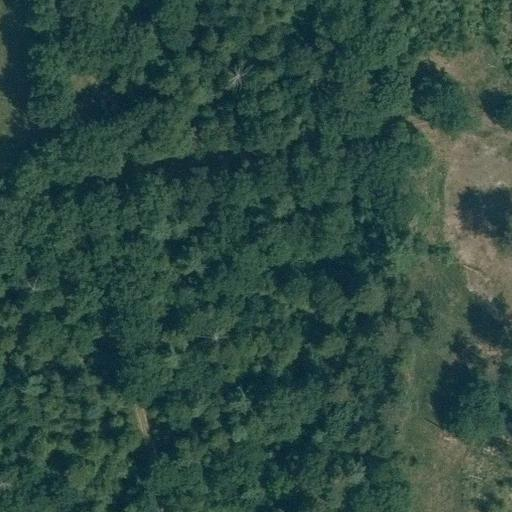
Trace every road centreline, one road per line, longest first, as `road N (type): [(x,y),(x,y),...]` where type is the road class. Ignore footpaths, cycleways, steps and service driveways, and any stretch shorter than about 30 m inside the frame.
road 1 (track): [(511,139),(463,113),(88,181)]
road 2 (track): [(88,181),(82,208),(169,511)]
